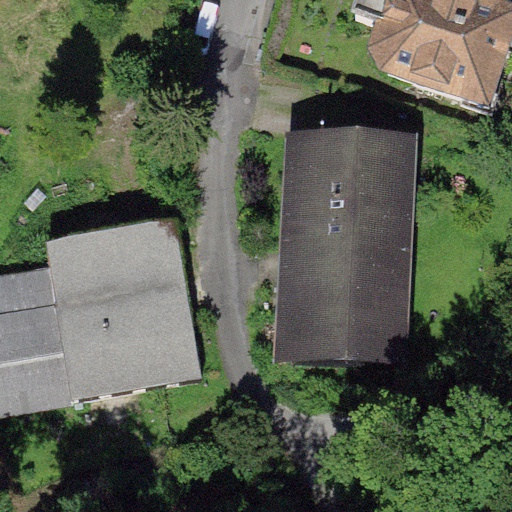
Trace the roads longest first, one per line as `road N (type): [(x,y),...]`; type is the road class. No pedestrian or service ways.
road 1 (residential): [(250,0),(219,119),(220,306),(236,362),(304,446)]
road 2 (track): [(332,511),(304,446),(442,432),(511,440)]
